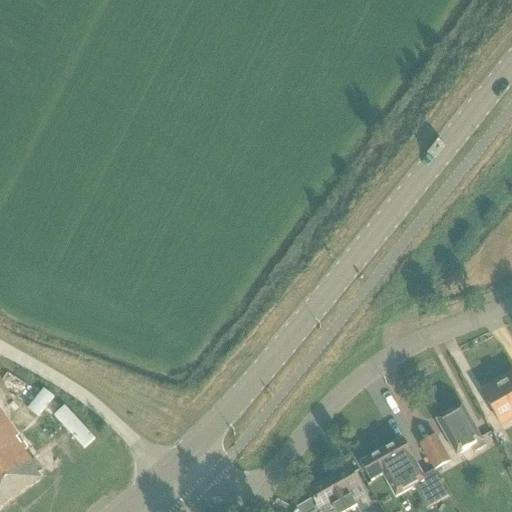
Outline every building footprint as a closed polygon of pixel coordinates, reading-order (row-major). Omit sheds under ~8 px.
[(405,424),(418,415),(390,377),(377,386),(405,424)] [(511,378),(484,395),(501,426),(511,419),(511,378)] [(486,448),(462,407),(437,421),(457,456),(472,448),(475,454),(486,448)] [(0,509),(42,480),(39,475),(43,472),(35,461),(33,463),(25,452),(28,450),(0,408),(0,509)] [(451,462),(437,436),(419,445),(434,472),(451,462)] [(413,458),(412,458),(403,441),(361,464),(371,482),(383,476),(395,498),(414,487),(426,509),(448,497),(434,471),(423,477),(413,458)] [(364,496),(363,493),(351,471),(309,493),(312,499),(297,508),(298,511),(359,511),(354,501),(364,496)]
